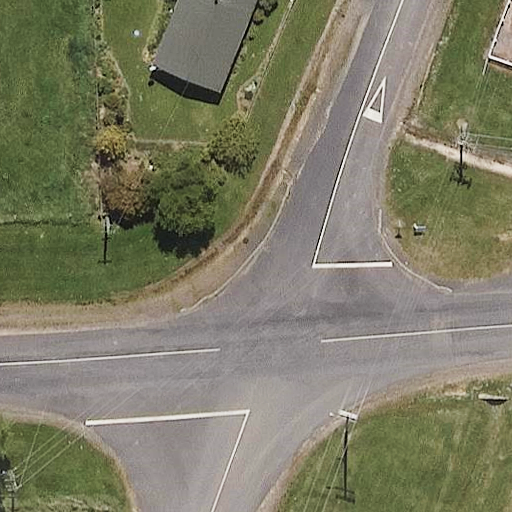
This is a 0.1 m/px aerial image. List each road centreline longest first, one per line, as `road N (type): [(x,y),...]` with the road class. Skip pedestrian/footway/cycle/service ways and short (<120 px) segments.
road 1 (residential): [(403,0),(312,265),(276,343)]
road 2 (tertiary): [(0,366),(276,343)]
road 3 (tertiary): [(276,343),(511,327)]
road 4 (residential): [(276,343),(213,511)]
